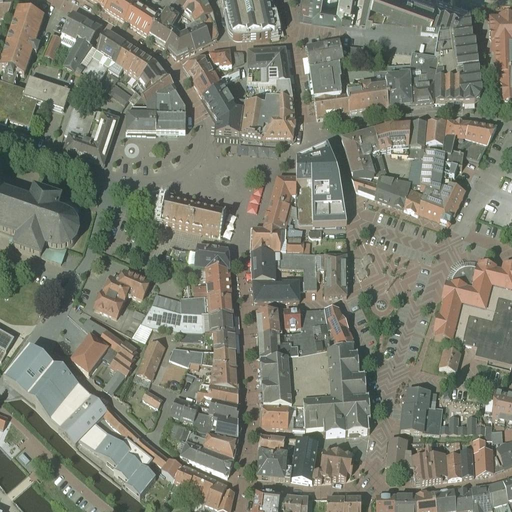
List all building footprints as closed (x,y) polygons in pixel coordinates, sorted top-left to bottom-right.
[(83,0),(89,4),(105,13),(113,0),(83,0)] [(113,0),(105,13),(124,25),(136,7),(140,0),(113,0)] [(179,0),(170,10),(179,16),(185,10),(195,0),(179,0)] [(207,7),(198,0),(195,0),(185,10),(193,17),(196,25),(213,18),(207,7)] [(219,0),(228,37),(229,40),(232,42),(235,44),(238,45),(260,43),(270,41),(271,43),(279,41),(280,40),(280,39),(280,37),(277,21),(274,14),(269,0),(219,0)] [(302,0),(301,10),(300,15),(302,15),(308,16),(336,20),(336,21),(337,21),(340,21),(341,14),(352,16),(360,17),(360,16),(366,17),(369,0),(302,0)] [(434,0),(369,0),(366,17),(371,18),(371,21),(422,27),(420,37),(438,39),(438,37),(440,37),(443,26),(444,25),(429,19),(434,0)] [(468,10),(440,0),(434,0),(429,19),(444,25),(440,37),(438,37),(438,39),(437,50),(453,48),(458,84),(466,84),(463,108),(476,108),(479,104),(482,98),(478,71),(476,71),(468,10)] [(16,3),(0,3),(0,33),(3,33),(6,23),(16,3)] [(155,18),(136,7),(124,25),(148,40),(160,21),(155,18)] [(178,21),(169,35),(175,38),(176,36),(179,34),(181,33),(180,31),(176,29),(182,20),(189,25),(191,28),(196,25),(193,17),(185,10),(179,16),(179,17),(177,20),(178,21)] [(159,12),(155,18),(160,21),(163,15),(159,12)] [(26,13),(24,15),(18,13),(0,68),(0,69),(18,76),(24,78),(32,54),(36,55),(39,49),(34,47),(37,39),(43,21),(37,19),(37,18),(37,17),(36,17),(34,15),(32,14),(29,14),(26,14),(26,13)] [(160,21),(148,40),(165,50),(175,38),(169,35),(178,21),(177,20),(165,13),(163,15),(160,21)] [(88,24),(74,17),(62,39),(67,42),(67,41),(76,45),(77,42),(88,24)] [(191,28),(185,31),(188,36),(187,37),(195,54),(217,44),(218,41),(213,18),(196,25),(191,28)] [(511,19),(500,20),(500,22),(494,22),(490,26),(490,41),(493,43),(494,56),(496,58),(496,67),(499,69),(499,71),(498,72),(498,77),(499,77),(499,79),(500,79),(500,86),(502,88),(503,105),(510,106),(511,96),(511,91),(511,90),(511,19)] [(88,24),(77,42),(79,43),(63,70),(74,76),(92,50),(90,49),(102,32),(88,24)] [(128,48),(107,35),(101,44),(97,54),(96,56),(115,68),(128,48)] [(180,40),(176,36),(175,38),(165,50),(177,63),(195,54),(187,37),(180,40)] [(61,42),(53,39),(44,59),(53,62),(61,42)] [(339,47),(307,53),(310,76),(343,70),(342,64),(359,61),(358,60),(357,51),(343,50),(343,47),(339,48),(339,47)] [(156,66),(128,48),(115,68),(123,73),(139,83),(156,66)] [(453,48),(437,50),(435,61),(438,62),(436,75),(435,84),(458,84),(453,48)] [(97,54),(92,50),(74,76),(98,88),(106,75),(108,73),(109,73),(115,68),(96,56),(97,54)] [(285,53),(274,54),(274,72),(269,88),(277,88),(290,88),(285,53)] [(274,54),(248,55),(249,74),(247,85),(247,88),(269,88),(274,72),(274,54)] [(230,55),(212,57),(209,58),(213,69),(219,68),(219,71),(220,71),(232,71),(231,70),(230,55)] [(242,55),(230,55),(231,70),(244,65),(244,57),(242,55)] [(412,58),(387,55),(386,74),(387,80),(410,79),(412,58)] [(209,58),(183,71),(193,87),(215,77),(220,74),(220,71),(219,71),(219,68),(213,69),(209,58)] [(435,61),(412,58),(410,70),(409,70),(410,79),(410,81),(422,80),(422,81),(427,81),(428,74),(436,75),(438,62),(435,61)] [(156,66),(139,83),(137,85),(144,93),(145,92),(146,92),(151,88),(153,90),(166,79),(156,66)] [(123,73),(115,68),(109,73),(118,79),(123,73)] [(347,71),(337,72),(339,88),(346,87),(347,87),(347,86),(347,74),(347,71)] [(65,94),(30,82),(26,94),(13,90),(18,76),(6,72),(1,86),(0,85),(0,129),(6,131),(8,124),(29,131),(37,108),(37,105),(53,110),(64,114),(70,96),(67,95),(68,93),(65,93),(65,94)] [(337,72),(310,77),(313,97),(314,97),(315,105),(314,105),(340,102),(339,88),(337,72)] [(239,74),(221,81),(221,85),(219,86),(221,90),(230,86),(236,83),(237,83),(240,82),(239,74)] [(365,90),(353,92),(353,95),(347,96),(347,101),(347,102),(349,119),(388,113),(386,83),(387,83),(387,80),(386,74),(373,74),(347,74),(347,86),(353,85),(353,82),(365,82),(365,88),(365,90)] [(427,81),(425,90),(423,90),(411,91),(412,111),(433,108),(434,82),(435,82),(436,75),(428,74),(427,81)] [(215,77),(193,87),(198,95),(202,102),(223,92),(221,90),(219,86),(215,77)] [(153,90),(141,100),(146,106),(147,106),(156,100),(163,96),(172,90),(173,89),(166,79),(153,90)] [(410,79),(387,80),(387,83),(386,83),(388,113),(412,111),(411,91),(410,81),(410,79)] [(422,80),(410,81),(411,91),(423,90),(422,81),(422,80)] [(131,100),(106,82),(100,90),(125,108),(131,100)] [(458,84),(435,84),(435,108),(463,108),(466,84),(458,84)] [(230,86),(221,90),(223,92),(231,106),(235,113),(243,114),(244,107),(244,103),(239,103),(230,86)] [(290,88),(277,88),(277,104),(273,104),(268,104),(267,111),(262,144),(293,145),(293,135),(295,135),(295,128),(294,128),(294,121),(293,105),(290,88)] [(163,96),(156,100),(169,100),(169,99),(175,95),(176,94),(173,89),(172,90),(163,96)] [(223,92),(202,102),(211,116),(231,106),(223,92)] [(175,95),(169,99),(169,100),(169,120),(185,120),(185,111),(175,95)] [(156,100),(147,106),(147,111),(133,111),(127,119),(156,119),(156,100)] [(169,100),(156,100),(156,119),(169,120),(169,100)] [(340,102),(314,105),(317,123),(349,119),(347,102),(347,101),(340,102)] [(231,106),(211,116),(216,127),(216,138),(240,141),(243,114),(235,113),(231,106)] [(267,111),(244,107),(243,114),(240,141),(262,144),(267,111)] [(96,116),(74,109),(64,139),(69,141),(70,140),(86,145),(89,135),(96,116)] [(118,123),(96,116),(89,135),(86,145),(70,140),(69,141),(64,157),(78,161),(103,170),(113,140),(118,123)] [(156,119),(127,119),(127,137),(156,137),(156,119)] [(169,120),(156,119),(156,137),(185,138),(185,124),(185,120),(169,120)] [(410,130),(388,131),(374,135),(380,156),(380,158),(385,156),(385,157),(391,156),(391,158),(408,159),(408,154),(415,155),(415,162),(424,163),(424,162),(425,142),(426,127),(410,128),(410,130)] [(445,127),(428,127),(426,154),(425,158),(442,160),(443,151),(442,151),(445,127)] [(470,127),(447,127),(444,151),(443,151),(442,160),(445,161),(444,169),(457,172),(457,173),(461,174),(463,161),(479,167),(483,158),(496,132),(470,127)] [(374,135),(342,145),(346,159),(352,180),(371,181),(373,181),(376,182),(375,181),(370,162),(380,158),(380,156),(374,135)] [(296,163),(296,182),(295,203),(296,214),(297,224),(297,229),(300,231),(346,230),(338,186),(332,166),(327,150),(296,163)] [(442,160),(425,158),(425,163),(424,163),(419,188),(421,188),(420,193),(425,194),(439,199),(440,193),(442,183),(448,184),(448,181),(454,182),(457,173),(457,172),(444,169),(445,161),(442,160)] [(415,162),(412,162),(408,186),(410,186),(416,188),(419,188),(424,163),(424,162),(424,163),(415,162)] [(354,182),(350,181),(356,195),(374,202),(376,188),(376,182),(373,181),(371,181),(371,183),(370,185),(369,186),(354,182)] [(296,182),(277,182),(270,206),(291,212),(296,214),(295,203),(296,182)] [(388,183),(376,182),(376,188),(374,202),(392,209),(394,191),(394,189),(395,183),(388,182),(388,183)] [(408,186),(395,183),(394,189),(408,193),(410,186),(408,186)] [(416,188),(410,186),(408,193),(414,195),(416,188)] [(0,236),(11,240),(9,245),(16,247),(14,253),(40,262),(41,261),(61,268),(66,254),(67,253),(69,252),(72,250),(75,247),(77,245),(78,241),(78,237),(78,233),(78,230),(77,227),(75,225),(76,222),(81,210),(60,203),(61,202),(34,193),(32,199),(25,196),(24,201),(1,193),(3,189),(0,187),(0,236)] [(439,199),(425,194),(423,199),(417,219),(448,231),(457,212),(464,196),(448,190),(447,194),(440,193),(439,199)] [(408,196),(394,191),(392,209),(403,213),(408,196)] [(414,195),(408,193),(408,196),(403,213),(417,219),(423,199),(414,195)] [(203,210),(162,201),(160,213),(156,227),(168,229),(170,230),(220,241),(223,228),(226,215),(203,210)] [(291,212),(270,206),(267,217),(266,217),(265,222),(266,222),(263,234),(276,234),(281,234),(285,234),(287,227),(289,222),(291,212)] [(294,232),(292,231),(293,229),(287,227),(285,234),(289,234),(289,241),(301,242),(302,235),(294,234),(294,232)] [(276,234),(263,234),(253,233),(252,255),(280,257),(281,237),(281,234),(276,234)] [(301,242),(289,241),(286,241),(286,237),(281,237),(280,257),(303,257),(304,246),(301,246),(301,242)] [(228,253),(197,249),(196,258),(194,270),(194,271),(229,274),(230,274),(228,253)] [(196,258),(181,255),(169,251),(164,265),(166,266),(194,270),(196,258)] [(280,257),(252,255),(253,285),(275,286),(275,272),(274,269),(279,268),(280,257)] [(303,257),(280,257),(279,268),(274,269),(275,272),(303,274),(304,280),(316,279),(316,260),(316,258),(304,257),(303,257)] [(365,273),(366,269),(371,266),(372,264),(370,259),(367,258),(362,260),(361,263),(364,268),(362,272),(358,274),(357,277),(359,282),(361,282),(366,280),(367,278),(365,273)] [(325,260),(316,260),(316,279),(316,285),(317,285),(319,284),(319,275),(325,275),(325,260)] [(329,260),(325,260),(325,275),(325,302),(330,302),(346,301),(346,284),(346,260),(329,260)] [(164,266),(157,263),(150,277),(158,280),(164,266)] [(479,267),(477,272),(474,271),(474,269),(469,269),(465,269),(462,270),(461,267),(455,271),(456,274),(454,276),(453,278),(452,280),(451,282),(450,284),(452,284),(451,288),(446,286),(442,304),(443,304),(440,320),(438,319),(433,337),(435,337),(434,341),(435,342),(435,341),(446,344),(451,345),(451,346),(452,346),(455,346),(477,352),(475,360),(488,363),(487,369),(511,375),(511,369),(511,269),(503,268),(501,274),(496,273),(496,271),(479,267)] [(229,274),(194,271),(194,272),(205,273),(206,284),(206,290),(207,301),(231,299),(230,288),(229,274)] [(205,273),(194,272),(195,285),(206,284),(205,273)] [(139,283),(135,281),(135,282),(124,277),(122,282),(114,285),(110,283),(104,298),(104,299),(123,307),(128,297),(142,303),(149,288),(145,286),(141,284),(139,283)] [(316,285),(316,279),(304,280),(304,286),(304,294),(317,294),(316,285)] [(304,286),(282,286),(275,286),(253,285),(255,307),(299,306),(299,304),(299,294),(304,294),(304,286)] [(206,290),(194,291),(195,302),(207,301),(206,290)] [(123,307),(104,299),(104,298),(102,297),(95,313),(117,322),(123,307)] [(181,305),(156,298),(152,310),(181,318),(181,305)] [(231,299),(207,301),(209,319),(233,319),(232,302),(231,299)] [(195,302),(181,303),(181,305),(181,318),(209,319),(207,301),(195,302)] [(209,319),(181,318),(152,310),(146,319),(143,325),(141,328),(151,332),(180,337),(205,338),(210,338),(209,319)] [(134,314),(132,320),(143,325),(146,319),(134,314)] [(324,314),(299,315),(301,332),(301,338),(290,338),(290,353),(297,352),(298,362),(331,355),(328,337),(324,314)] [(339,314),(324,314),(328,337),(331,336),(337,350),(335,351),(336,354),(344,352),(353,348),(354,348),(339,314)] [(299,315),(283,316),(285,333),(301,332),(299,315)] [(277,316),(256,317),(258,340),(279,339),(277,316)] [(233,319),(209,319),(210,338),(213,338),(234,338),(233,319)] [(125,382),(127,383),(132,375),(129,374),(136,365),(133,363),(138,358),(135,356),(137,354),(125,345),(124,347),(122,346),(107,335),(88,323),(83,330),(82,332),(90,341),(70,368),(89,381),(92,376),(102,363),(107,367),(108,368),(111,370),(109,372),(116,377),(103,395),(111,401),(113,399),(125,382)] [(151,332),(141,328),(133,342),(144,347),(151,332)] [(9,341),(0,335),(0,366),(1,367),(11,349),(7,346),(9,341)] [(205,338),(180,337),(180,346),(205,348),(205,346),(214,346),(213,338),(210,338),(205,338)] [(236,357),(234,338),(213,338),(214,346),(214,356),(214,357),(236,357)] [(279,339),(258,340),(260,365),(298,362),(297,352),(290,353),(290,338),(279,339)] [(149,346),(136,379),(151,385),(164,352),(149,346)] [(331,355),(298,362),(260,365),(263,411),(264,411),(303,412),(305,434),(323,433),(324,439),(323,439),(323,440),(370,437),(369,436),(368,424),(369,424),(369,425),(370,425),(368,400),(367,400),(367,401),(366,401),(365,381),(364,379),(363,379),(363,380),(359,380),(357,357),(356,357),(356,358),(353,358),(353,348),(344,352),(336,354),(331,355)] [(462,351),(455,348),(454,352),(456,353),(455,357),(460,358),(462,351)] [(29,353),(3,385),(6,388),(11,392),(21,400),(28,406),(75,451),(78,447),(101,462),(116,474),(114,477),(127,488),(124,491),(140,503),(156,483),(146,475),(153,466),(126,445),(121,450),(95,429),(104,421),(111,415),(93,398),(90,402),(63,377),(54,373),(53,371),(29,353)] [(203,356),(173,354),(169,364),(174,366),(188,372),(190,367),(201,369),(203,356)] [(455,357),(444,354),(439,372),(456,377),(460,358),(455,357)] [(214,356),(203,356),(201,369),(213,370),(214,357),(214,356)] [(236,357),(214,357),(213,370),(237,374),(236,357)] [(200,369),(190,367),(188,372),(187,377),(196,381),(200,369)] [(237,374),(213,370),(212,381),(203,379),(201,390),(238,395),(237,380),(237,374)] [(201,390),(200,390),(199,397),(198,397),(196,406),(200,407),(204,402),(211,404),(238,410),(238,395),(201,390)] [(429,397),(407,395),(405,411),(403,411),(400,436),(422,438),(425,414),(427,415),(428,412),(428,405),(436,406),(436,398),(429,397)] [(163,406),(147,396),(142,404),(157,414),(163,406)] [(238,410),(211,404),(204,402),(200,407),(199,410),(199,411),(209,413),(210,415),(209,419),(221,422),(221,421),(238,425),(239,416),(237,415),(238,410)] [(491,403),(486,402),(486,407),(485,414),(492,415),(493,403),(491,403)] [(199,410),(178,403),(172,420),(193,427),(197,417),(199,411),(199,410)] [(511,409),(499,407),(496,418),(511,421),(511,409)] [(288,412),(264,411),(263,411),(261,433),(292,435),(293,415),(288,415),(288,412)] [(427,415),(425,414),(422,438),(439,440),(440,438),(440,431),(442,414),(428,412),(427,415)] [(146,447),(111,415),(104,421),(113,432),(127,444),(126,445),(153,466),(163,474),(169,466),(146,447)] [(209,419),(197,417),(193,427),(192,433),(200,437),(238,445),(238,426),(221,422),(209,419)] [(449,423),(449,431),(457,432),(457,423),(449,423)] [(467,423),(467,432),(475,432),(475,423),(467,423)] [(175,428),(169,426),(166,433),(177,437),(180,431),(175,428)] [(189,435),(180,431),(177,437),(174,445),(178,446),(175,454),(182,457),(186,449),(184,448),(189,435)] [(218,443),(207,440),(206,444),(189,438),(186,447),(234,465),(238,447),(237,446),(218,443)] [(285,444),(261,440),(258,455),(259,455),(282,459),(285,444)] [(296,445),(285,444),(282,459),(287,461),(294,462),(296,445)] [(317,449),(297,445),(291,484),(312,488),(312,485),(313,477),(317,449)] [(400,446),(389,445),(389,446),(390,446),(387,473),(404,474),(405,460),(406,447),(400,446)] [(484,445),(473,446),(474,458),(485,457),(484,445)] [(511,470),(511,448),(497,455),(505,474),(511,470)] [(233,466),(186,449),(182,457),(180,462),(180,463),(203,473),(227,482),(233,466)] [(432,488),(431,461),(431,457),(427,454),(424,457),(425,461),(412,463),(413,474),(415,490),(432,488)] [(473,455),(461,456),(463,484),(475,482),(473,455)] [(287,461),(259,456),(256,484),(290,487),(292,474),(286,474),(287,461)] [(344,458),(339,458),(339,457),(331,456),(331,457),(323,456),(320,477),(313,477),(312,485),(321,487),(322,483),(325,483),(325,484),(331,485),(331,483),(336,484),(337,483),(346,485),(347,479),(351,479),(352,470),(351,469),(352,460),(343,459),(344,458)] [(485,457),(474,458),(475,463),(476,463),(477,482),(493,478),(492,456),(485,457)] [(446,459),(431,461),(432,488),(448,486),(446,459)] [(411,460),(405,460),(404,474),(413,474),(412,463),(411,460)] [(455,460),(446,461),(448,485),(462,484),(460,460),(455,460)] [(182,472),(169,466),(163,474),(161,476),(175,487),(182,472)] [(195,477),(182,472),(175,487),(174,489),(180,492),(187,495),(195,477)] [(195,477),(187,495),(200,500),(202,501),(209,483),(195,477)] [(209,483),(202,501),(200,500),(194,511),(203,511),(205,510),(206,510),(215,486),(209,483)] [(511,485),(503,488),(508,507),(511,506),(511,485)] [(227,491),(215,486),(206,510),(210,511),(218,511),(225,496),(227,491)] [(503,488),(489,492),(490,511),(495,511),(499,511),(508,509),(508,507),(503,488)] [(490,511),(489,492),(471,494),(472,511),(490,511)] [(472,511),(471,494),(453,497),(454,511),(472,511)] [(218,511),(230,511),(234,497),(225,496),(218,511)] [(454,511),(453,497),(434,499),(435,511),(454,511)] [(262,499),(261,499),(257,499),(256,503),(256,504),(256,508),(255,508),(255,509),(255,511),(278,511),(280,501),(279,501),(276,501),(275,501),(272,500),(271,500),(267,500),(266,500),(265,500),(262,499)] [(435,511),(434,499),(415,502),(415,511),(435,511)] [(307,511),(308,503),(280,501),(278,511),(307,511)] [(394,511),(394,502),(377,502),(376,511),(394,511)] [(415,511),(415,502),(394,502),(394,511),(415,511)] [(344,511),(345,503),(327,503),(326,511),(344,511)] [(361,503),(345,503),(344,511),(360,511),(361,506),(361,503)]
